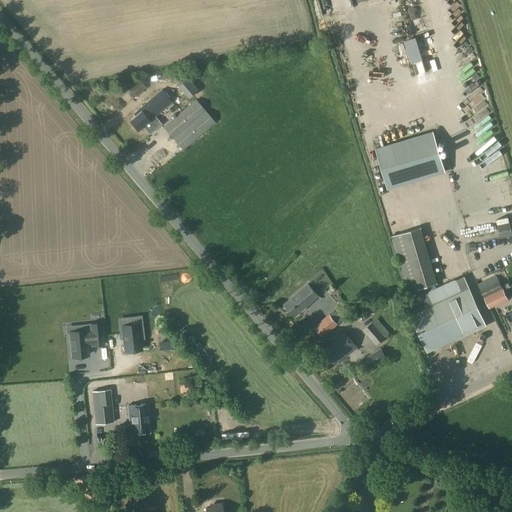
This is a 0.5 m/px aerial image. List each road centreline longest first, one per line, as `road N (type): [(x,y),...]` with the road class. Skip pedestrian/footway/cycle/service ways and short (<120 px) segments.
road 1 (unclassified): [(358,434),(0,18)]
road 2 (unclassified): [(0,475),(358,434)]
road 3 (unknown): [(438,202),(461,189),(460,156),(443,111),(413,96),(379,110),(366,130),(378,193),(401,207),(417,206)]
road 4 (unknown): [(510,371),(438,202)]
road 5 (unclassified): [(511,498),(358,434)]
road 6 (unclassified): [(358,434),(511,370)]
